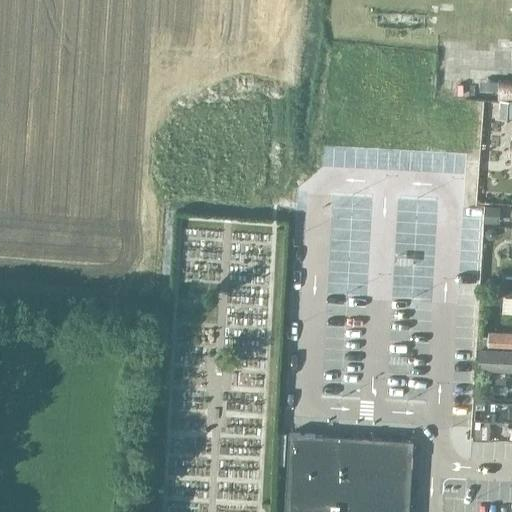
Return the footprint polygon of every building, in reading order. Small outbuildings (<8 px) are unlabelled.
[(432,70),(432,97),(475,97),(475,84),(450,84),(450,70),(432,70)] [(497,99),(511,99),(511,79),(498,79),(497,99)] [(511,100),(500,100),(499,118),(511,118),(511,100)] [(511,311),(511,295),(501,295),(500,311),(511,311)] [(511,332),(489,331),(488,348),(511,349),(511,332)] [(400,343),(400,370),(422,370),(422,344),(400,343)] [(511,349),(480,348),(479,369),(511,370),(511,349)] [(511,400),(475,399),(474,438),(490,439),(491,420),(511,420),(511,400)] [(408,511),(412,452),(413,440),(289,433),(288,442),(284,511),(408,511)]
